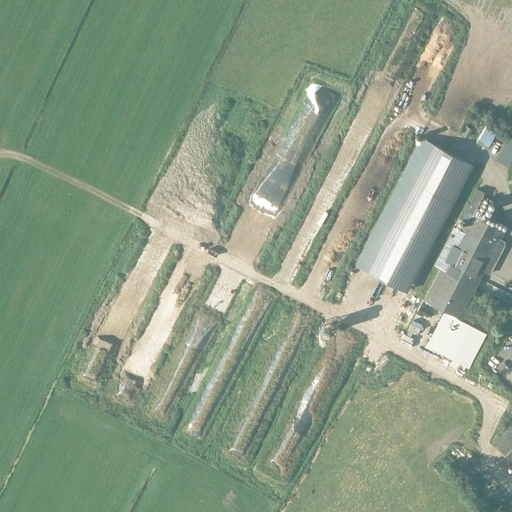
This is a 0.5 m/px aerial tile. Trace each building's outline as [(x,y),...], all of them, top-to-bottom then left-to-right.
[(464,125),(460,134),(467,138),(472,129),(464,125)] [(481,168),(421,137),(356,264),(415,295),(481,168)] [(484,186),(487,180),(478,176),(475,182),(484,186)] [(469,213),(424,300),(460,318),(505,231),(469,213)] [(310,309),(315,330),(325,328),(320,306),(310,309)] [(402,319),(408,321),(411,313),(405,311),(402,319)] [(443,312),(426,346),(453,360),(471,326),(443,312)] [(419,327),(423,319),(413,314),(409,322),(419,327)] [(408,348),(414,337),(401,331),(396,342),(408,348)] [(393,355),(389,367),(395,369),(399,357),(393,355)] [(264,365),(262,374),(268,375),(270,367),(264,365)] [(511,423),(494,442),(511,460),(511,423)]
